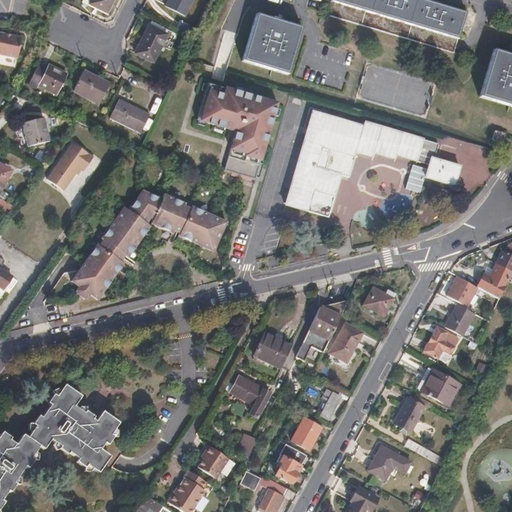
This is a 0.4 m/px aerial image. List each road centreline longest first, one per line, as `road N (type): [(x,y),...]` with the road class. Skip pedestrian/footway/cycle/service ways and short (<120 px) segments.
road 1 (residential): [(0,352),(447,243)]
road 2 (tertiary): [(447,243),(301,511)]
